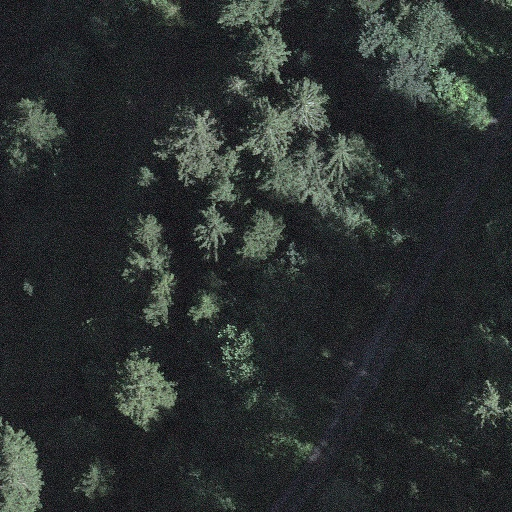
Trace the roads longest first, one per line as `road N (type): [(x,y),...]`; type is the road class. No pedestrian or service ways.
road 1 (track): [(0,406),(54,365),(117,161),(203,18),(206,0)]
road 2 (track): [(511,110),(283,511)]
